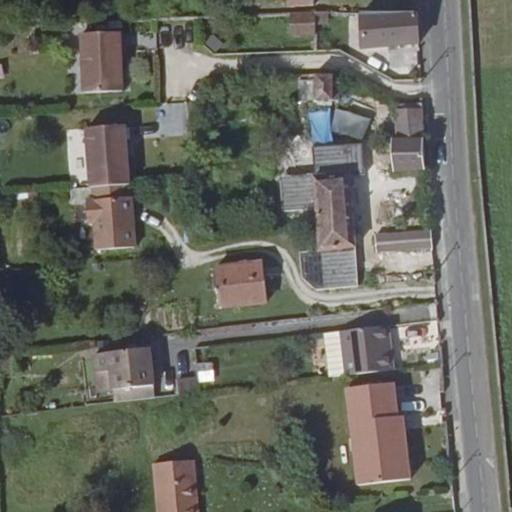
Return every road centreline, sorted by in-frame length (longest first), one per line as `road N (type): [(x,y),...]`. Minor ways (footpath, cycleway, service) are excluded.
road 1 (tertiary): [(481,511),(442,0)]
road 2 (unknown): [(446,77),(404,87),(327,61),(165,64)]
road 3 (unknown): [(459,286),(322,298),(271,246),(209,255)]
